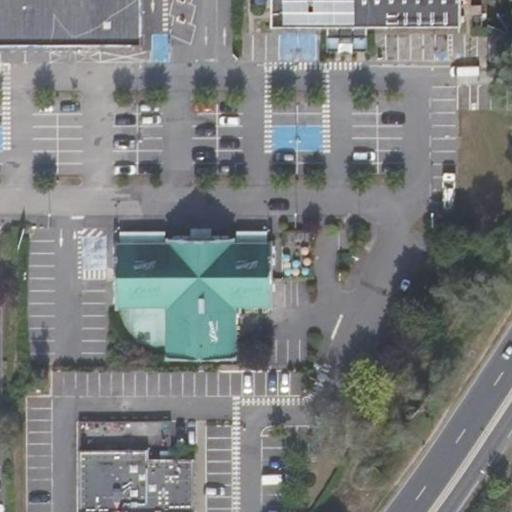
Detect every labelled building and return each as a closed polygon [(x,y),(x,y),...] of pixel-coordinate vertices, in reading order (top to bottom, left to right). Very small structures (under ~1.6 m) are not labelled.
[(0,0),(0,51),(143,49),(143,0),(0,0)] [(162,0),(163,35),(193,35),(192,0),(162,0)] [(454,0),(266,0),(267,31),(320,30),(320,42),(362,42),(362,31),(455,30),(454,0)] [(155,224),(114,223),(114,235),(108,236),(109,302),(160,302),(161,353),(229,353),(230,304),(264,304),(264,227),(241,227),(240,238),(234,237),(234,232),(220,232),(214,229),(213,217),(186,217),(185,230),(166,229),(165,234),(155,235),(155,224)] [(143,443),(74,443),(74,511),(186,511),(186,454),(143,455),(143,443)]
